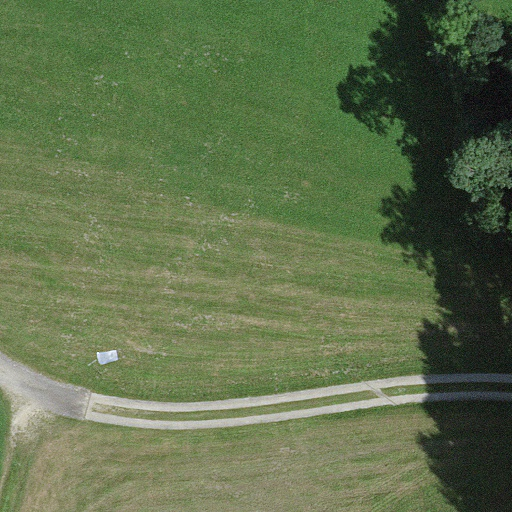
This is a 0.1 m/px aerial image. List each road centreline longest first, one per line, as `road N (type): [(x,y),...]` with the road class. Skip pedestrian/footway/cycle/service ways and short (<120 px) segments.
road 1 (track): [(0,364),(44,394),(152,416),(229,415),(426,388),(511,389)]
road 2 (track): [(6,511),(44,394)]
